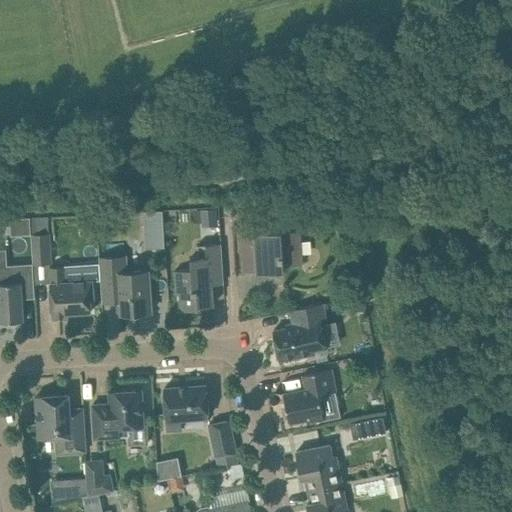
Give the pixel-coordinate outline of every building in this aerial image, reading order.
[(217,209),(201,210),(202,222),(202,227),(218,226),(217,209)] [(143,211),(144,226),(163,226),(162,211),(143,211)] [(30,218),(11,219),(12,236),(31,235),(31,234),(30,218)] [(238,226),(239,232),(240,252),(256,251),(257,273),(285,272),(284,266),(302,265),(300,231),(282,232),(282,231),(256,233),(255,224),(238,226)] [(49,233),(31,234),(31,235),(33,263),(33,268),(49,267),(51,267),(49,233)] [(224,283),(223,263),(222,243),(198,245),(199,257),(191,257),(192,269),(175,270),(177,294),(180,294),(181,310),(199,309),(199,306),(214,305),(212,284),(224,283)] [(126,256),(100,257),(101,283),(114,282),(114,283),(118,288),(120,314),(151,312),(149,270),(127,272),(126,256)] [(33,268),(33,263),(7,265),(9,283),(0,283),(0,321),(23,320),(22,293),(34,292),(33,268)] [(49,267),(53,318),(62,318),(62,313),(92,312),(91,299),(94,299),(93,280),(66,282),(65,266),(51,267),(49,267)] [(323,303),(310,306),(291,310),(293,323),(286,325),(287,328),(274,330),(280,361),(303,356),(302,353),(327,347),(321,319),(326,318),(323,303)] [(365,379),(379,376),(375,357),(361,359),(365,379)] [(325,421),(341,417),(336,391),(332,368),(303,374),(306,389),(284,393),(290,423),(307,419),(308,423),(325,419),(325,421)] [(164,388),(166,408),(167,430),(182,429),(181,419),(209,417),(207,385),(164,388)] [(144,425),(143,409),(142,389),(110,391),(111,403),(93,404),(95,438),(130,436),(129,426),(144,425)] [(69,394),(36,396),(39,432),(56,431),(63,436),(63,439),(64,452),(86,451),(84,425),(71,426),(70,409),(69,394)] [(383,417),(364,421),(368,436),(387,432),(383,417)] [(229,420),(210,424),(219,469),(238,464),(229,420)] [(148,425),(144,425),(129,426),(130,436),(130,446),(149,444),(148,425)] [(305,477),(308,489),(342,482),(337,456),(333,457),(330,444),(296,451),(302,478),(305,477)] [(88,495),(88,496),(114,491),(111,474),(103,475),(102,460),(85,462),(87,479),(88,495)] [(389,486),(401,483),(399,475),(387,478),(389,486)] [(183,476),(170,478),(172,493),(186,490),(183,476)] [(388,496),(384,478),(352,485),(355,499),(367,497),(368,500),(388,496)] [(74,479),(51,481),(53,502),(76,497),(88,495),(87,479),(74,479)] [(348,509),(342,482),(308,489),(311,502),(307,503),(309,511),(344,511),(344,510),(348,509)] [(211,508),(212,511),(249,511),(248,501),(211,508)]
